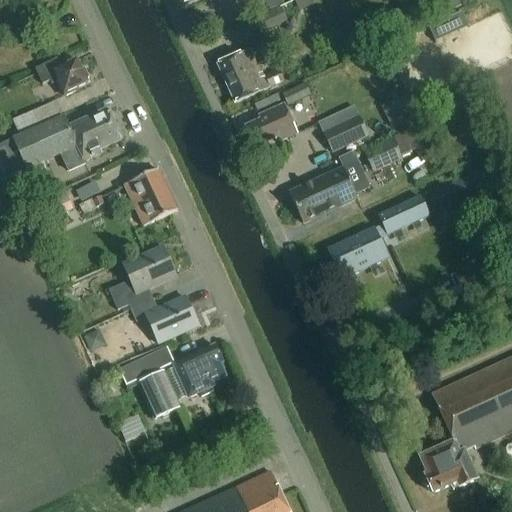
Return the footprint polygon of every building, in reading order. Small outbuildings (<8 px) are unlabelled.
[(321,0),(302,0),(305,9),(322,4),(321,0)] [(280,9),(255,22),(262,34),(286,23),(280,9)] [(469,28),(462,13),(429,28),(436,42),(469,28)] [(264,78),(252,50),(217,66),(235,105),(285,82),(280,71),(264,78)] [(44,88),(53,83),(56,84),(61,95),(63,94),(66,100),(69,98),(69,97),(92,85),(80,60),(66,67),(63,68),(61,69),(58,61),(36,72),(44,88)] [(283,96),(289,108),(311,98),(306,86),(283,96)] [(403,100),(388,108),(399,129),(414,122),(403,100)] [(19,134),(59,116),(54,103),(13,121),(19,134)] [(260,118),(261,122),(246,129),(255,149),(276,140),(278,145),(298,135),(285,106),(260,118)] [(64,119),(0,148),(0,169),(5,180),(27,170),(28,172),(62,156),(69,173),(86,165),(85,163),(103,155),(100,151),(121,141),(108,112),(69,129),(64,119)] [(359,118),(323,135),(334,160),(371,143),(359,118)] [(393,140),(364,153),(372,171),(401,158),(401,157),(393,140)] [(158,171),(124,187),(144,228),(178,212),(158,171)] [(344,171),(328,178),(290,196),(303,225),(357,200),(344,171)] [(373,230),(328,251),(343,282),(388,261),(379,241),(429,218),(420,198),(379,217),(383,227),(374,231),(373,230)] [(67,199),(31,216),(37,228),(71,211),(73,211),(67,199)] [(96,200),(79,208),(82,215),(100,207),(96,200)] [(64,217),(56,220),(59,227),(67,223),(64,217)] [(124,314),(153,302),(148,290),(176,278),(163,249),(123,267),(130,282),(109,291),(118,312),(123,310),(124,314)] [(467,271),(456,276),(465,295),(476,290),(467,271)] [(157,311),(153,302),(124,314),(126,317),(133,314),(137,324),(147,320),(158,346),(199,328),(186,299),(157,311)] [(212,384),(215,383),(226,378),(220,365),(224,363),(216,348),(175,368),(168,351),(131,367),(157,422),(179,412),(176,404),(187,399),(188,401),(199,395),(201,400),(214,393),(212,389),(214,388),(212,384)] [(511,358),(432,396),(454,444),(420,459),(427,476),(425,477),(425,483),(424,483),(428,492),(429,492),(433,493),(434,495),(456,485),(460,492),(478,483),(467,455),(476,451),(478,453),(511,437),(511,358)] [(132,440),(154,432),(147,415),(126,423),(132,440)] [(288,511),(271,474),(189,511),(288,511)]
